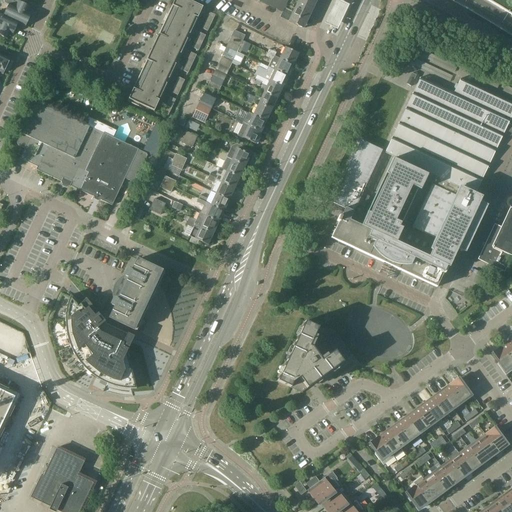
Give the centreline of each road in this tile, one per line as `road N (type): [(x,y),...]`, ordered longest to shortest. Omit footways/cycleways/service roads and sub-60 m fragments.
road 1 (secondary): [(260,219),(362,0)]
road 2 (secondary): [(175,436),(249,279),(260,219)]
road 3 (secondary): [(260,219),(159,428)]
road 4 (residential): [(29,45),(111,84),(150,0)]
road 5 (residential): [(461,349),(342,435)]
road 6 (residential): [(87,404),(57,389),(33,324),(0,305)]
